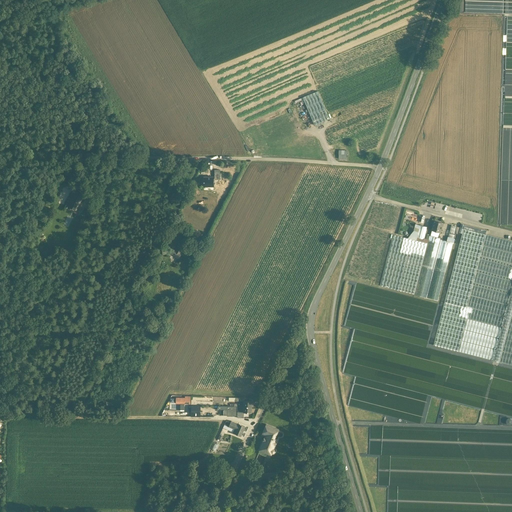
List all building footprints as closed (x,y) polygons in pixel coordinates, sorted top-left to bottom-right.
[(329,119),(318,91),(303,97),(314,125),(329,119)] [(347,151),(339,150),(338,159),(346,159),(347,151)] [(213,177),(204,177),(204,186),(208,186),(208,190),(214,190),(213,177)] [(58,182),(54,191),(60,194),(64,185),(58,182)] [(66,205),(75,209),(80,211),(83,204),(80,203),(84,195),(76,191),(75,193),(73,192),(66,205)] [(443,223),(434,220),(432,230),(440,232),(443,223)] [(486,230),(461,223),(459,232),(462,233),(463,228),(485,234),(486,230)] [(427,227),(420,225),(417,237),(424,239),(425,234),(427,227)] [(456,226),(451,225),(447,241),(452,242),(455,233),(456,226)] [(485,234),(463,228),(462,233),(433,345),(458,351),(467,318),(470,307),(467,307),(470,295),(472,284),(510,294),(511,292),(473,282),(476,271),(476,269),(479,258),(480,256),(483,245),(485,234)] [(169,234),(170,234),(174,236),(180,242),(183,239),(176,232),(171,230),(169,234)] [(411,239),(393,234),(380,285),(398,290),(411,239)] [(511,240),(485,234),(483,245),(511,252),(511,240)] [(430,235),(429,235),(414,294),(414,295),(425,298),(425,297),(438,300),(453,242),(452,242),(447,241),(440,239),(440,238),(439,238),(430,235)] [(427,243),(411,239),(398,290),(414,294),(427,243)] [(179,258),(181,254),(184,249),(178,245),(172,254),(179,258)] [(511,252),(483,245),(480,256),(511,264),(511,252)] [(511,266),(479,258),(476,269),(511,278),(511,266)] [(511,287),(511,280),(476,271),(473,282),(511,292),(511,287)] [(510,294),(472,284),(470,295),(507,305),(510,294)] [(502,327),(493,360),(499,362),(511,311),(511,294),(510,294),(507,305),(502,327)] [(507,305),(470,295),(467,307),(470,307),(467,318),(502,327),(507,305)] [(511,311),(499,362),(511,365),(511,311)] [(502,327),(467,318),(458,351),(493,360),(502,327)] [(252,401),(245,401),(245,397),(236,397),(236,401),(240,401),(240,404),(239,404),(239,406),(252,405),(252,401)] [(191,406),(191,416),(201,416),(201,406),(191,406)] [(228,406),(227,406),(218,406),(218,408),(228,408),(227,415),(235,416),(235,413),(237,413),(237,406),(230,406),(228,406)] [(233,432),(241,436),(245,426),(239,424),(238,424),(231,421),(231,422),(226,421),(223,428),(233,432)] [(265,435),(259,451),(272,456),(272,455),(273,455),(274,454),(275,454),(276,453),(276,452),(276,450),(276,449),(275,449),(279,438),(281,438),(283,437),(284,436),(284,434),(284,432),(282,431),(266,424),(262,434),(265,435)] [(225,473),(216,469),(215,472),(209,469),(207,475),(213,478),(212,480),(220,484),(225,473)]
